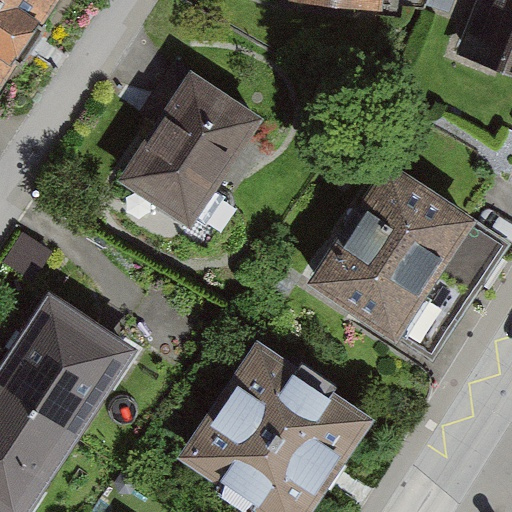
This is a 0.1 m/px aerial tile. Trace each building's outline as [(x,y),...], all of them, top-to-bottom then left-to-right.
[(0,0),(0,77),(51,0),(0,0)] [(292,0),(291,9),(386,16),(401,19),(404,8),(427,11),(430,0),(292,0)] [(474,0),(456,56),(511,75),(511,0),(430,0),(427,11),(451,20),(459,0),(474,0)] [(139,145),(104,196),(180,245),(255,130),(163,79),(125,136),(139,145)] [(373,181),(290,306),(422,390),(497,266),(373,181)] [(37,308),(0,362),(0,511),(30,511),(131,365),(37,308)] [(247,353),(167,475),(222,511),(314,511),(368,432),(247,353)]
